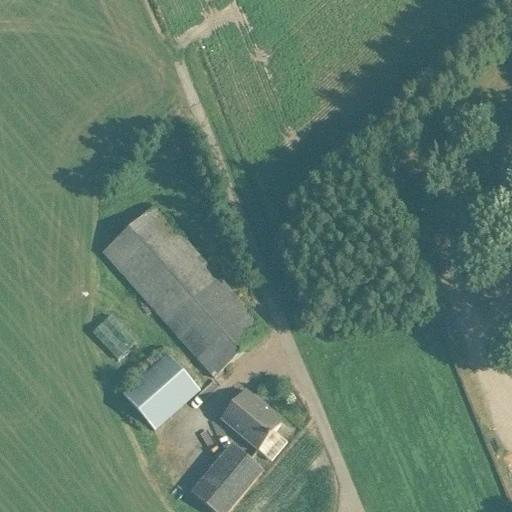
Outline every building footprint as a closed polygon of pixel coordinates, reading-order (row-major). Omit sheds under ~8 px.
[(214,379),(266,333),(155,207),(103,254),(214,379)] [(145,338),(125,312),(109,325),(128,350),(145,338)] [(168,357),(123,396),(156,432),(200,393),(168,357)] [(259,403),(246,391),(221,421),(259,452),(281,425),(264,411),(262,413),(256,407),(259,403)] [(191,495),(211,511),(229,511),(263,472),(232,446),(191,495)]
